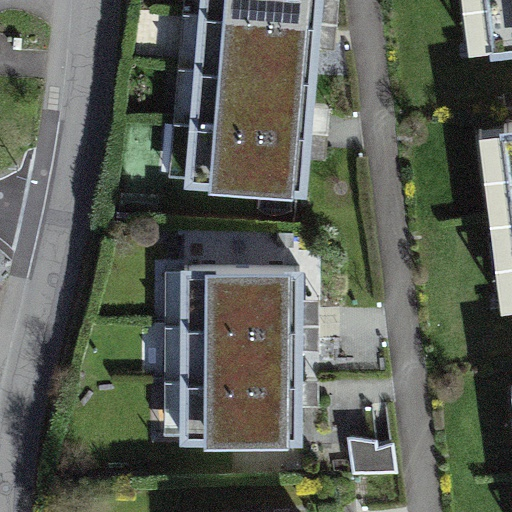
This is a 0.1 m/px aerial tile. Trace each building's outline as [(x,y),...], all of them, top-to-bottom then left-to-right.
[(307,0),(199,0),(199,7),(305,18),(306,13),(307,0)] [(511,0),(495,0),(500,46),(511,44),(511,0)] [(305,18),(199,7),(193,63),(300,73),(304,33),(304,31),(305,18)] [(300,73),(193,63),(188,119),(295,129),(295,120),(296,117),(300,73)] [(295,129),(188,119),(182,175),(289,186),(293,149),(293,148),(295,129)] [(511,121),(497,123),(511,241),(511,121)] [(288,262),(181,262),(182,321),(288,320),(288,309),(288,262)] [(288,320),(182,321),(182,377),(288,377),(288,344),(288,343),(288,320)] [(288,377),(182,377),(182,435),(289,435),(288,389),(288,388),(288,377)]
